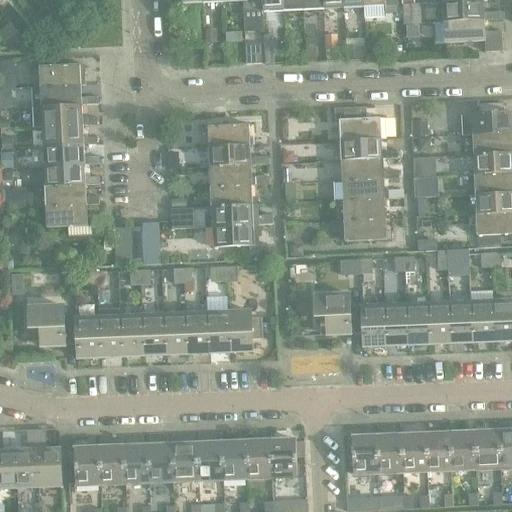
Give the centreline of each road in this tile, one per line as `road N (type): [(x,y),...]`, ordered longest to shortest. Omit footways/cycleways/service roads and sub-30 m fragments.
road 1 (residential): [(146,97),(511,79)]
road 2 (residential): [(0,395),(49,409),(314,400)]
road 3 (residential): [(314,400),(511,394)]
